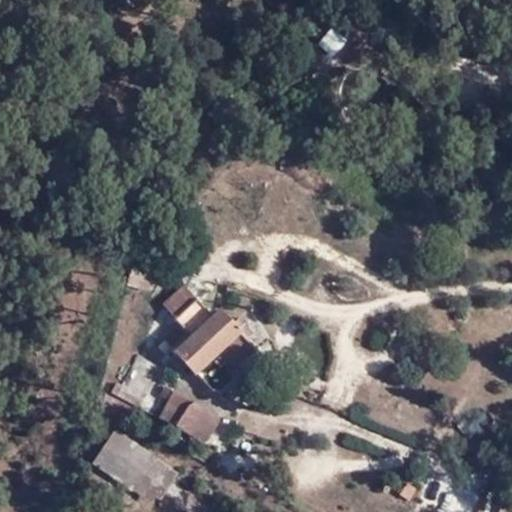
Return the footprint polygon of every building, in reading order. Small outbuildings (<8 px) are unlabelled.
[(134,291),(150,294),(155,271),(139,268),(134,291)] [(182,287),(162,305),(180,327),(157,348),(167,360),(174,354),(194,377),(195,376),(210,392),(255,352),(244,341),(251,334),(237,318),(230,324),(218,310),(210,317),(182,287)] [(187,408),(194,404),(172,392),(158,419),(157,421),(173,429),(187,408)] [(173,429),(204,445),(220,418),(194,404),(187,408),(173,429)] [(129,487),(147,454),(111,433),(92,466),(129,487)] [(478,511),(482,489),(424,481),(420,511),(422,511),(478,511)]
